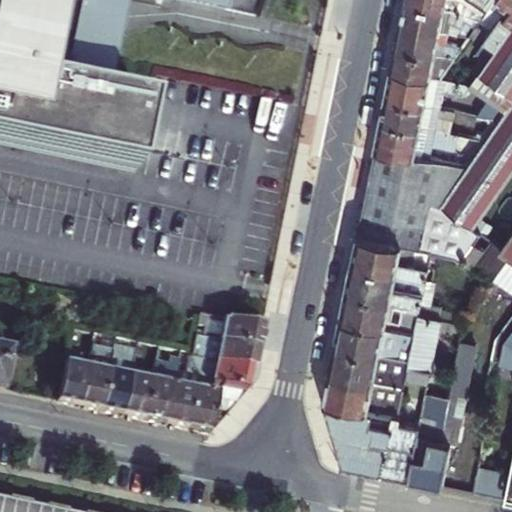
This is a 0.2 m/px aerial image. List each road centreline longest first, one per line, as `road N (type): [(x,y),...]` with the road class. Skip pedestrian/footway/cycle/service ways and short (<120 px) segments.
road 1 (tertiary): [(367,0),(268,475)]
road 2 (tertiary): [(268,475),(0,420)]
road 3 (residential): [(439,511),(268,475)]
